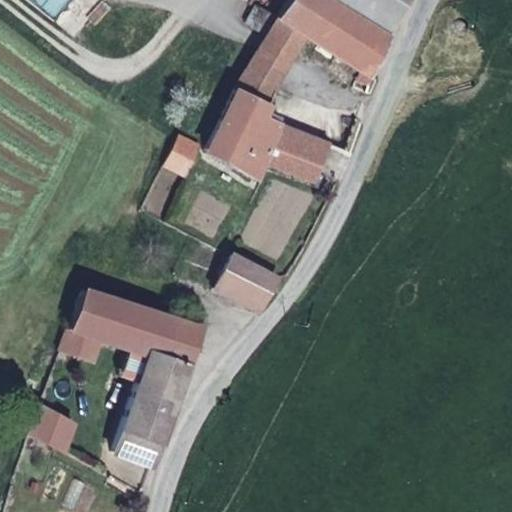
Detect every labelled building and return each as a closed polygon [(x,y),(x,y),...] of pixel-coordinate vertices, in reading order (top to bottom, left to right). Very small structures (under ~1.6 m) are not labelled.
[(368,73),(387,35),(386,34),(327,0),(285,0),(274,18),(301,34),(367,76),(368,73)] [(327,0),(386,34),(405,0),(327,0)] [(263,36),(274,18),(255,6),(245,25),(263,36)] [(128,52),(142,30),(116,13),(102,35),(128,52)] [(260,162),(275,123),(259,116),(262,111),(264,106),(230,88),(202,148),(253,179),(260,162)] [(278,118),(262,111),(259,116),(275,123),(278,118)] [(316,171),(326,143),(275,123),(260,162),(311,182),(316,171)] [(184,176),(197,145),(176,134),(161,165),(184,176)] [(333,178),(346,150),(326,143),(316,171),(333,178)] [(257,311),(275,278),(228,254),(227,256),(211,288),(257,311)] [(157,442),(187,357),(197,327),(80,289),(65,329),(100,340),(127,348),(144,354),(134,381),(117,428),(157,442)] [(203,311),(202,309),(202,307),(200,305),(199,304),(197,303),(195,303),(193,304),(191,305),(190,307),(190,309),(189,311),(190,312),(191,315),(193,316),(195,316),(197,316),(199,316),(201,314),(202,313),(203,311)] [(93,360),(100,340),(65,329),(58,348),(93,360)] [(134,381),(144,354),(127,348),(117,375),(134,381)] [(59,450),(69,423),(36,405),(25,432),(59,450)] [(149,466),(157,442),(117,428),(110,451),(149,466)]
